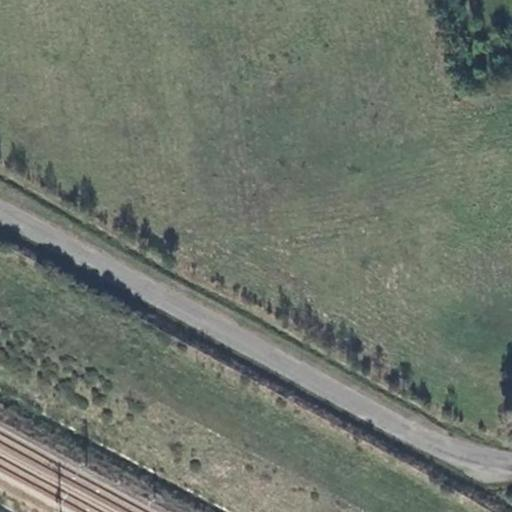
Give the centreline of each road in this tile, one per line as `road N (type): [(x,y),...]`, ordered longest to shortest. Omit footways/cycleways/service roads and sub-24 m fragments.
road 1 (unclassified): [(511,466),(410,432),(0,207)]
road 2 (track): [(423,511),(0,288)]
